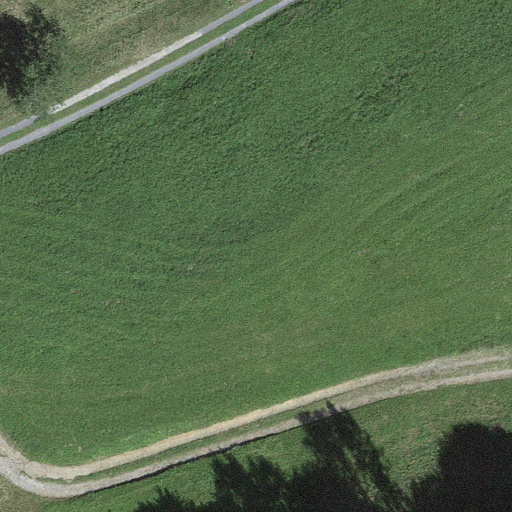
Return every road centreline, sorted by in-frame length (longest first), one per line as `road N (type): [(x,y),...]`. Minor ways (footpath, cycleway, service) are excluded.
road 1 (track): [(0,459),(38,480),(87,476),(421,375),(511,360)]
road 2 (track): [(262,0),(68,112),(0,139)]
